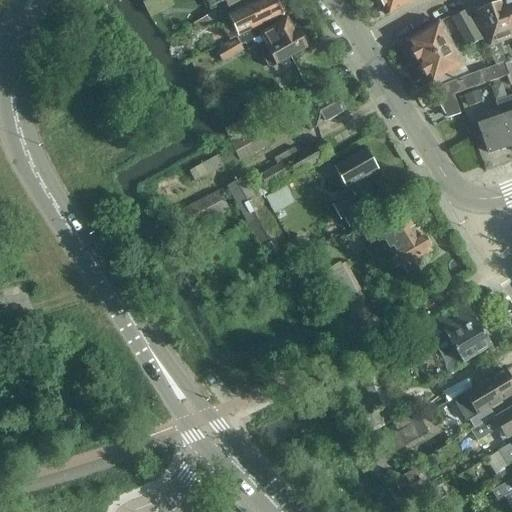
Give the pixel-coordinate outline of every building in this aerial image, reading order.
[(206,0),(211,8),(225,1),(229,7),(241,0),(206,0)] [(281,14),(283,10),(280,5),(276,4),(274,0),(261,0),(244,9),(237,12),(243,23),(249,20),(254,29),(254,30),(257,28),(282,16),(281,14)] [(415,0),(376,0),(380,5),(384,7),(389,15),(415,0)] [(511,0),(502,4),(511,29),(511,0)] [(511,36),(511,29),(502,4),(479,13),(494,54),(496,58),(500,56),(505,54),(500,41),(511,36)] [(482,39),(465,11),(451,19),(468,47),(482,39)] [(288,60),(306,49),(305,46),(306,42),(303,36),(299,35),(297,32),(295,33),(287,19),(260,32),(257,28),(254,30),(254,29),(237,38),(237,40),(217,52),(223,62),(244,50),(242,46),(245,44),(249,50),(263,42),(267,49),(263,51),(262,56),(268,67),(273,68),(277,66),(280,64),(282,67),(289,62),(288,60)] [(452,44),(439,22),(406,41),(411,50),(410,54),(413,60),(417,61),(419,63),(452,44)] [(470,76),(452,44),(419,63),(420,65),(419,70),(423,76),(427,77),(431,85),(434,89),(470,76)] [(503,63),(500,56),(496,58),(494,54),(491,55),(496,66),(503,63)] [(460,114),(454,95),(508,76),(503,63),(496,66),(470,76),(434,89),(449,118),(460,114)] [(337,84),(298,105),(310,127),(349,106),(337,84)] [(229,137),(265,119),(258,105),(221,123),(229,137)] [(349,106),(310,127),(322,149),(361,128),(349,106)] [(511,145),(501,117),(500,117),(497,107),(488,110),(492,120),(478,125),(488,153),(511,145)] [(511,144),(511,113),(501,117),(511,145),(511,144)] [(294,126),(283,132),(287,140),(298,133),(294,126)] [(270,146),(259,127),(230,142),(233,148),(238,158),(240,162),(270,146)] [(298,133),(287,140),(291,147),(302,141),(298,133)] [(278,166),(287,161),(298,154),(294,148),(274,159),(278,166)] [(379,170),(367,149),(335,168),(347,188),(379,170)] [(215,159),(185,175),(203,207),(232,191),(215,159)] [(268,191),(295,176),(287,161),(278,166),(260,176),(268,191)] [(185,175),(156,191),(173,223),(203,207),(185,175)] [(275,211),(295,201),(287,185),(267,195),(275,211)] [(366,217),(352,192),(334,201),(348,226),(366,217)] [(247,213),(191,244),(208,275),(264,245),(247,213)] [(384,220),(362,233),(369,245),(382,237),(387,245),(383,247),(388,254),(391,252),(395,258),(391,261),(396,269),(400,267),(402,269),(404,268),(407,274),(416,268),(413,264),(416,263),(415,262),(431,252),(429,249),(429,248),(430,244),(427,239),(423,238),(422,238),(420,235),(417,237),(406,218),(389,228),(384,220)] [(264,245),(208,275),(225,305),(280,275),(264,245)] [(303,255),(295,260),(300,270),(309,265),(303,255)] [(309,265),(300,270),(305,279),(314,274),(309,265)] [(342,265),(323,275),(338,304),(333,306),(343,324),(346,329),(370,315),(357,293),(342,265)] [(314,274),(305,279),(310,288),(319,283),(314,274)] [(280,275),(225,305),(242,336),(297,306),(280,275)] [(319,283),(310,288),(315,297),(324,292),(319,283)] [(324,292),(315,297),(320,306),(329,301),(324,292)] [(329,301),(320,306),(325,315),(334,311),(329,301)] [(492,346),(467,305),(438,322),(447,338),(436,345),(444,358),(455,351),(463,364),(492,346)] [(477,416),(511,395),(511,380),(506,370),(465,395),(477,416)] [(454,385),(458,394),(478,385),(473,376),(454,385)] [(426,433),(418,420),(411,407),(390,419),(406,445),(426,433)] [(511,435),(511,408),(494,418),(500,428),(496,430),(502,442),(511,435)] [(511,443),(499,451),(508,466),(511,464),(511,443)]
